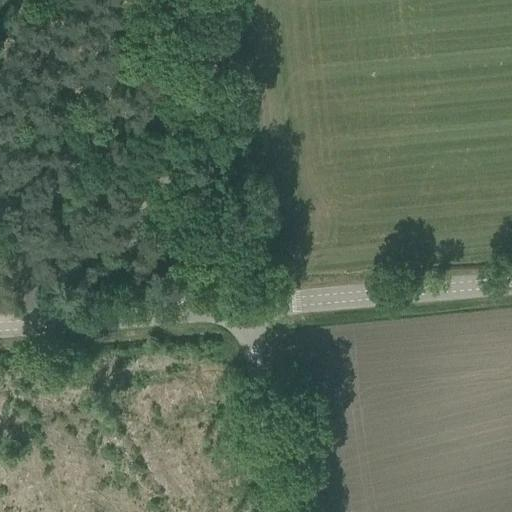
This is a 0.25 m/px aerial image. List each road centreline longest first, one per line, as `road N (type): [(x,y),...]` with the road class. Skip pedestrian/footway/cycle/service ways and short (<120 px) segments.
road 1 (tertiary): [(256,304),(511,282)]
road 2 (unclassified): [(288,511),(256,304)]
road 3 (tertiary): [(56,319),(256,304)]
road 4 (unclassified): [(0,205),(56,319)]
